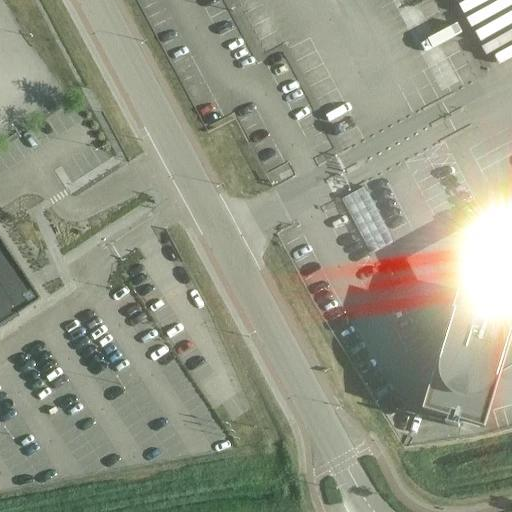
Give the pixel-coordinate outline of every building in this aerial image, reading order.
[(54,101),(76,91),(56,49),(31,60),(40,79),(34,82),(41,97),(50,92),(54,101)] [(422,411),(484,430),(502,373),(511,367),(511,251),(509,262),(494,258),(499,242),(486,218),(405,261),(425,298),(413,305),(440,354),(422,411)] [(0,329),(42,302),(34,290),(22,295),(0,245),(0,329)] [(183,340),(170,346),(176,360),(189,354),(183,340)] [(60,368),(56,356),(66,353),(63,344),(33,353),(40,375),(60,368)] [(181,362),(186,376),(201,371),(196,356),(181,362)] [(8,372),(0,376),(0,390),(9,409),(22,402),(8,372)] [(400,410),(416,403),(411,389),(394,396),(400,410)] [(23,460),(36,456),(29,439),(16,444),(23,460)] [(104,442),(91,451),(98,461),(111,452),(104,442)]
